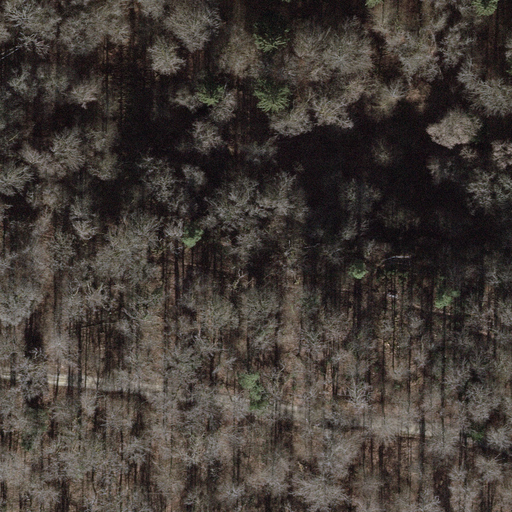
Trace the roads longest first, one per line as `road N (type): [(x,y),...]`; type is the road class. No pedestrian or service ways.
road 1 (track): [(0,367),(432,425),(511,446)]
road 2 (track): [(295,0),(511,82)]
